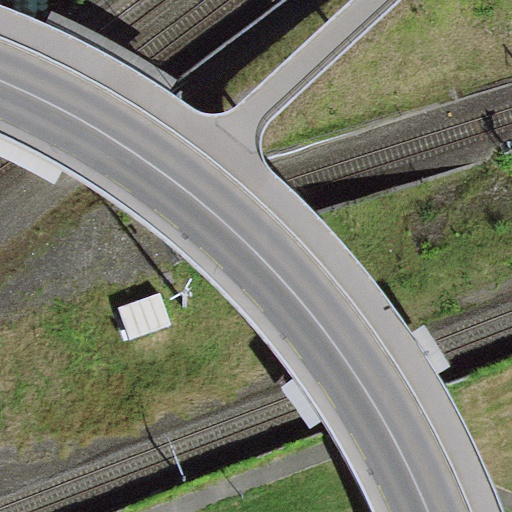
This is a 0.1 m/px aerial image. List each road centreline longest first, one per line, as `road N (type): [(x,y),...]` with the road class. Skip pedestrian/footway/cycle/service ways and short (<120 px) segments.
road 1 (tertiary): [(428,511),(360,383),(280,278),(182,184),(0,80)]
road 2 (track): [(511,469),(336,448),(171,511)]
